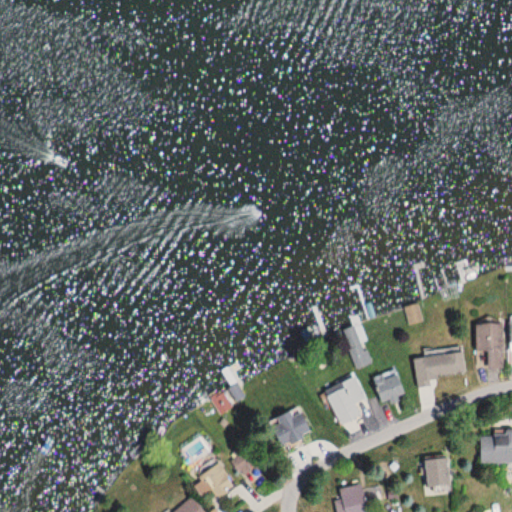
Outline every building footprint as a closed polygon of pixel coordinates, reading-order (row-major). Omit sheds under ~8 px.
[(500,323),(475,323),(475,369),(500,369),(500,323)] [(342,331),(355,369),(368,364),(354,326),(342,331)] [(463,372),(460,348),(449,350),(449,354),(411,359),(415,388),(435,385),(434,376),(463,372)] [(402,397),(395,371),(371,377),(378,403),(402,397)] [(338,425),(358,416),(352,404),(363,399),(353,377),(322,392),(338,425)] [(296,407),(266,422),(278,448),(309,432),(296,407)] [(511,435),(476,436),(477,464),(511,463),(511,435)] [(232,464),(243,475),(251,467),(240,456),(232,464)] [(446,460),(422,460),(422,488),(446,488),(446,460)] [(199,474),(213,499),(232,489),(219,463),(199,474)] [(335,490),(337,500),(331,501),(332,511),(363,511),(358,485),(335,490)] [(171,511),(200,511),(189,498),(171,511)]
